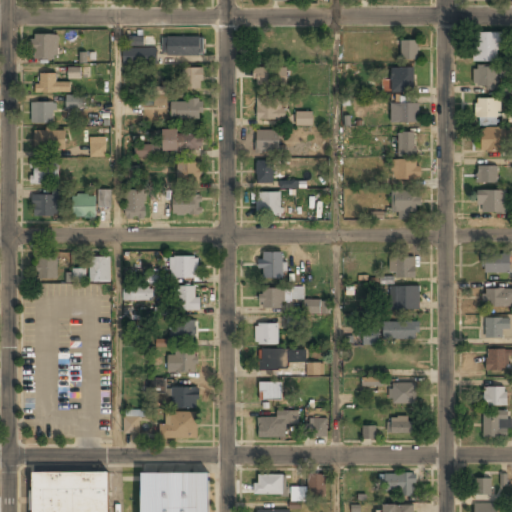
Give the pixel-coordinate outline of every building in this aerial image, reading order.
[(474,62),(500,62),(500,33),(474,33),(474,62)] [(32,35),(32,61),(57,61),(57,35),(32,35)] [(144,37),(127,36),(127,46),(143,46),(144,37)] [(163,38),(163,56),(202,56),(202,38),(163,38)] [(400,61),(417,61),(417,41),(400,41),(400,61)] [(156,49),(123,49),(123,66),(156,66),(156,49)] [(81,67),(68,67),(68,79),(81,79),(81,67)] [(473,67),(473,90),(496,90),(496,67),(473,67)] [(183,69),(183,90),(201,90),(201,69),(183,69)] [(286,69),(253,69),(253,87),(286,86),(286,69)] [(400,89),(413,89),(413,69),(390,69),(390,82),(400,82),(400,89)] [(55,74),(36,74),(36,93),(68,93),(68,84),(55,84),(55,74)] [(511,94),(511,86),(501,86),(501,94),(511,94)] [(156,106),(164,105),(163,95),(155,95),(156,106)] [(78,98),(67,97),(66,109),(78,109),(78,98)] [(257,100),(257,121),(282,121),(282,100),(257,100)] [(499,100),(475,100),(475,120),(499,120),(499,100)] [(201,121),(201,101),(170,101),(170,121),(201,121)] [(54,103),(31,103),(31,124),(54,124),(54,103)] [(389,104),(389,124),(417,124),(417,104),(389,104)] [(312,125),(312,111),(295,112),(295,126),(312,125)] [(511,125),(511,113),(501,114),(501,125),(511,125)] [(480,150),(511,150),(511,129),(480,129),(480,150)] [(65,150),(65,131),(34,131),(34,150),(65,150)] [(279,153),(278,131),(255,131),(256,153),(279,153)] [(162,132),(162,151),(201,151),(201,132),(162,132)] [(398,158),(415,158),(415,134),(398,134),(398,158)] [(90,158),(105,158),(105,138),(90,138),(90,158)] [(134,157),(159,156),(159,144),(134,145),(134,157)] [(255,185),(272,185),(272,161),(255,161),(255,185)] [(390,161),(390,181),(420,181),(420,161),(390,161)] [(176,163),(176,182),(200,182),(200,163),(176,163)] [(31,184),(58,184),(58,164),(31,164),(31,184)] [(477,184),(497,184),(497,166),(477,166),(477,184)] [(279,188),(298,189),(298,181),(279,180),(279,188)] [(505,191),(477,191),(477,214),(505,214),(505,191)] [(110,192),(99,192),(99,207),(110,207),(110,192)] [(145,192),(126,192),(126,220),(145,220),(145,192)] [(419,218),(419,192),(391,192),(391,218),(419,218)] [(256,216),(280,216),(280,194),(256,194),(256,216)] [(58,217),(58,196),(32,196),(32,217),(58,217)] [(73,197),(73,215),(94,215),(94,197),(73,197)] [(173,197),(173,216),(200,216),(200,197),(173,197)] [(282,252),(260,252),(260,279),(282,279),(282,252)] [(483,255),(483,275),(509,275),(509,255),(483,255)] [(57,281),(57,257),(36,257),(36,281),(57,281)] [(197,257),(170,257),(170,279),(197,279),(197,257)] [(110,283),(110,258),(89,258),(89,283),(110,283)] [(414,278),(415,258),(389,258),(389,278),(414,278)] [(72,283),(86,283),(86,269),(72,269),(72,283)] [(153,287),(123,287),(123,302),(153,302),(153,287)] [(176,287),(176,312),(198,312),(198,287),(176,287)] [(389,310),(419,310),(419,287),(389,287),(389,310)] [(281,309),(281,300),(302,301),(302,289),(260,289),(259,309),(281,309)] [(511,289),(482,289),(482,307),(511,307),(511,289)] [(329,315),(329,302),(304,302),(304,315),(329,315)] [(154,315),(167,315),(167,307),(154,307),(154,315)] [(485,318),(485,339),(502,339),(502,318),(485,318)] [(195,341),(195,322),(170,322),(170,341),(195,341)] [(418,322),(382,322),(382,339),(418,339),(418,322)] [(255,346),(278,346),(278,325),(255,325),(255,346)] [(364,346),(379,344),(377,331),(363,332),(364,346)] [(288,363),(305,363),(305,351),(260,351),(260,370),(288,370),(288,363)] [(486,371),(510,371),(510,351),(486,351),(486,371)] [(197,373),(197,354),(167,354),(167,373),(197,373)] [(307,365),(307,375),(322,375),(322,365),(307,365)] [(165,391),(164,378),(146,378),(146,391),(165,391)] [(362,387),(382,386),(382,378),(362,378),(362,387)] [(258,401),(280,401),(280,383),(258,383),(258,401)] [(415,383),(389,383),(389,404),(415,404),(415,383)] [(483,406),(507,406),(507,388),(483,388),(483,406)] [(169,389),(169,409),(199,409),(199,389),(169,389)] [(139,433),(139,410),(124,410),(123,433),(139,433)] [(483,411),(483,438),(509,438),(509,411),(483,411)] [(258,419),(258,438),(285,438),(285,427),(293,427),(293,412),(277,412),(277,419),(258,419)] [(159,439),(197,439),(197,413),(165,413),(165,425),(159,425),(159,439)] [(414,435),(414,418),(388,418),(388,435),(414,435)] [(311,438),(327,438),(327,420),(311,420),(311,438)] [(362,439),(375,439),(375,426),(362,425),(362,439)] [(108,511),(108,473),(31,474),(31,511),(108,511)] [(209,511),(209,474),(140,474),(140,511),(209,511)] [(415,496),(415,475),(382,475),(382,496),(415,496)] [(285,476),(255,476),(255,495),(285,495),(285,476)] [(325,476),(307,476),(307,488),(291,488),(291,503),(306,503),(306,497),(325,497),(325,476)] [(491,479),(472,479),(472,497),(491,497),(491,479)] [(497,511),(497,503),(474,503),(474,511),(497,511)]
